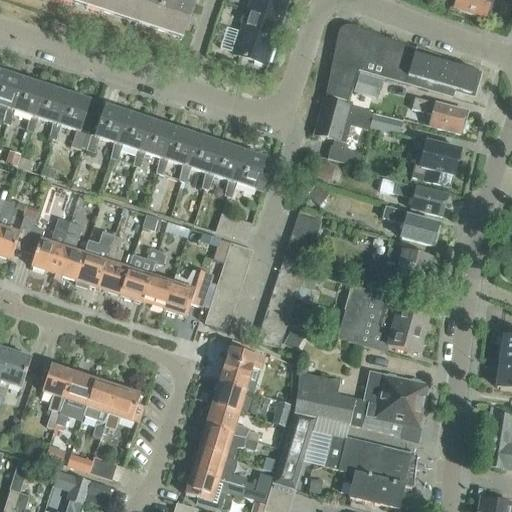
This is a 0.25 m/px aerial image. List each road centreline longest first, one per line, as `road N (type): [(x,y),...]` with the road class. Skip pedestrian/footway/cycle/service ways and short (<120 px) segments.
road 1 (residential): [(511,55),(346,4),(328,8),(313,26),(283,123),(185,92)]
road 2 (unclassified): [(453,511),(471,289),(511,143)]
road 3 (residential): [(132,511),(175,409),(179,387),(170,369),(0,309)]
road 4 (residential): [(185,92),(0,30)]
